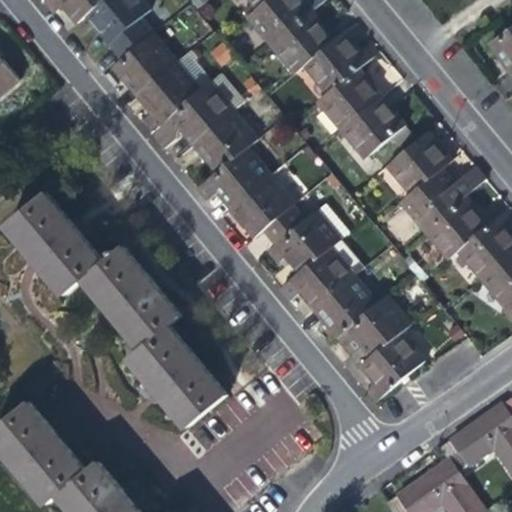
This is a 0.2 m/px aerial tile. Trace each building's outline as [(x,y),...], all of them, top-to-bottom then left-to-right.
[(73,22),(84,14),(101,0),(45,0),(55,11),(60,7),(67,14),(73,22)] [(104,38),(121,59),(153,32),(141,17),(150,9),(142,0),(101,0),(84,14),(104,38)] [(246,20),(269,47),(313,11),(304,0),(269,0),(257,10),(246,20)] [(249,0),(257,10),(269,0),(249,0)] [(292,74),(303,65),(336,38),(324,24),(313,11),(269,47),(292,74)] [(501,62),(511,76),(511,74),(511,26),(488,44),(501,62)] [(303,65),(326,93),(359,66),(377,52),(368,41),(359,48),(354,41),(345,31),(336,38),(303,65)] [(125,84),(135,97),(177,61),(153,32),(121,59),(111,68),(125,84)] [(221,43),(209,52),(220,67),(233,57),(221,43)] [(0,96),(17,82),(0,60),(0,96)] [(153,129),(169,116),(200,90),(177,61),(135,97),(144,107),(149,114),(144,119),(153,129)] [(371,81),(359,66),(326,93),(316,102),(339,131),(383,95),(371,81)] [(186,136),(193,144),(234,110),(210,81),(200,90),(169,116),(178,126),(186,136)] [(394,109),(383,95),(339,131),(364,160),(407,124),(394,109)] [(204,157),(216,172),(249,145),(258,138),(234,110),(193,144),(204,157)] [(176,136),(178,126),(169,116),(153,129),(151,131),(164,147),(176,136)] [(385,165),(409,195),(444,166),(453,160),(443,148),(428,130),(385,165)] [(221,198),(230,209),(272,173),(281,166),(275,159),(266,166),(249,145),(216,172),(206,180),(216,192),(221,198)] [(400,202),(423,230),(467,194),(486,178),(475,165),(457,181),(452,176),(444,166),(409,195),(400,202)] [(296,202),(272,173),(230,209),(241,222),(254,238),(263,229),(296,202)] [(208,200),(216,192),(206,180),(198,187),(208,200)] [(84,278),(104,261),(47,192),(8,224),(38,261),(65,293),(84,278)] [(445,258),(455,250),(490,221),(478,207),(467,194),(423,230),(445,258)] [(285,256),(299,272),(334,244),(340,237),(318,210),(308,217),(296,202),(263,229),(276,244),(266,252),(270,258),(276,264),(285,256)] [(511,213),(507,207),(490,221),(455,250),(480,280),(511,253),(511,230),(509,227),(511,223),(511,213)] [(307,298),(315,307),(357,273),(334,244),(299,272),(291,279),(301,290),(307,298)] [(124,245),(104,261),(84,278),(113,313),(140,346),(169,323),(180,314),(124,245)] [(511,253),(480,280),(511,319),(511,253)] [(326,321),(338,335),(380,300),(357,273),(315,307),(326,321)] [(290,299),(301,290),(291,279),(281,287),(290,299)] [(363,345),(372,356),(402,331),(414,321),(390,292),(380,300),(338,335),(345,344),(353,353),(363,345)] [(169,323),(140,346),(129,356),(157,390),(186,425),(226,392),(169,323)] [(426,360),(402,331),(372,356),(360,366),(368,376),(373,382),(367,387),(377,400),(426,360)] [(0,445),(47,502),(58,493),(87,469),(59,435),(31,401),(0,426),(0,445)] [(511,417),(510,415),(502,403),(473,423),(439,447),(448,459),(457,471),(494,446),(511,472),(511,417)] [(481,511),(484,510),(457,471),(448,459),(418,480),(386,503),(392,511),(481,511)] [(140,511),(127,495),(98,460),(87,469),(58,493),(73,511),(140,511)]
